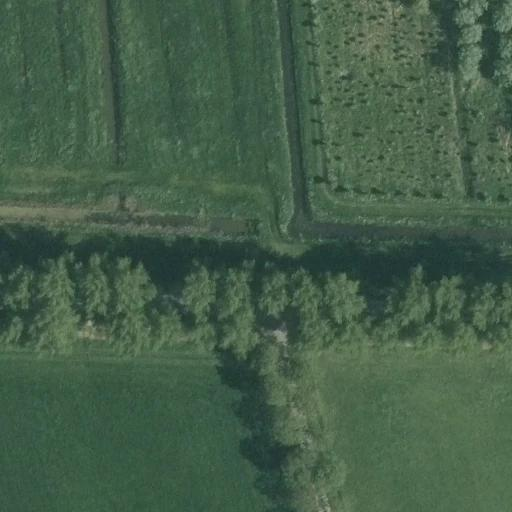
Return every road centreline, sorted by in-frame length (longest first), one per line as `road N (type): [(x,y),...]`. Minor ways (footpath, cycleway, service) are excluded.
road 1 (unclassified): [(0,301),(268,308)]
road 2 (unclassified): [(268,308),(511,313)]
road 3 (unclassified): [(326,511),(268,308)]
